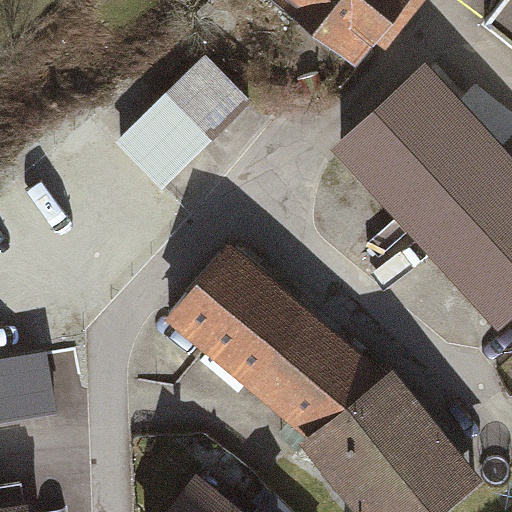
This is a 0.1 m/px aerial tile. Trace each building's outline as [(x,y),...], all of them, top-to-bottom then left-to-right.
[(286,0),(355,55),(399,0),(286,0)] [(511,0),(496,0),(481,20),(511,44),(511,0)] [(121,145),(165,189),(250,105),(205,61),(121,145)] [(511,168),(425,74),(341,151),(500,323),(511,312),(511,168)] [(384,363),(232,242),(171,315),(306,427),(384,363)] [(34,295),(0,299),(0,416),(47,411),(34,295)] [(306,427),(375,511),(438,511),(479,479),(384,363),(306,427)] [(160,511),(249,511),(198,468),(160,511)] [(0,511),(31,511),(27,481),(0,485),(0,511)]
